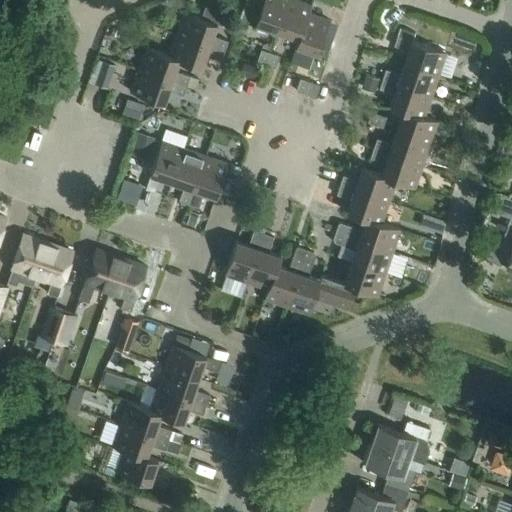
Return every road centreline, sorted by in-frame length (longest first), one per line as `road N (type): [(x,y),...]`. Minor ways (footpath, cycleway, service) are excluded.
road 1 (unclassified): [(448,305),(511,37)]
road 2 (residential): [(289,366),(201,328),(187,310),(206,251)]
road 3 (residential): [(43,198),(95,29)]
road 4 (residential): [(206,251),(43,198)]
road 5 (unclassified): [(289,366),(448,305)]
road 6 (unclassified): [(229,511),(272,385),(289,366)]
road 7 (residential): [(206,251),(267,115)]
road 8 (residential): [(319,133),(362,0)]
